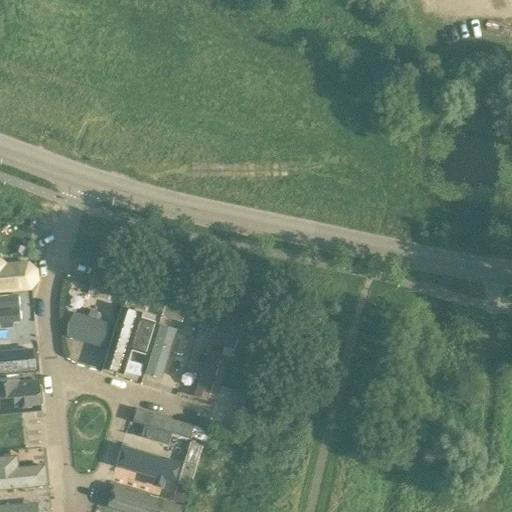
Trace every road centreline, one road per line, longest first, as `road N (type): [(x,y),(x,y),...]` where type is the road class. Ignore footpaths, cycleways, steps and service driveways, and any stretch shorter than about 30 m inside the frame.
road 1 (tertiary): [(511,275),(228,219),(83,180)]
road 2 (residential): [(124,389),(94,496),(66,498),(51,381)]
road 3 (residential): [(51,381),(44,303),(83,180)]
